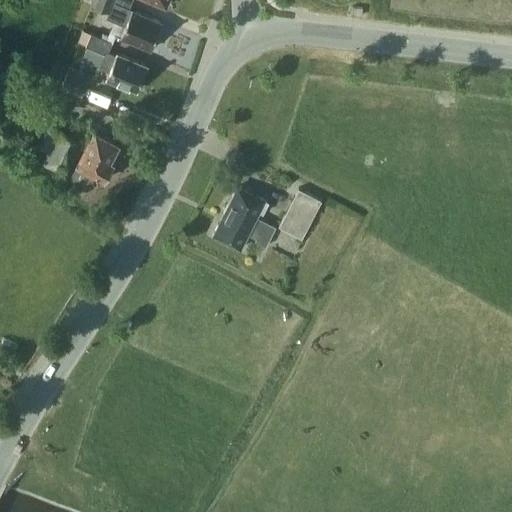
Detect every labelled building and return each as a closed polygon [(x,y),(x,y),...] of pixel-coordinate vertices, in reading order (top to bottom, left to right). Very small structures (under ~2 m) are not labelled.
[(114,34),(150,48),(162,21),(129,7),(131,0),(90,0),(90,2),(108,9),(105,16),(119,22),(114,34)] [(115,53),(108,50),(112,42),(81,30),(77,41),(103,52),(98,65),(109,70),(106,77),(137,89),(147,64),(116,51),(115,53)] [(70,66),(60,88),(80,97),(90,75),(70,66)] [(59,128),(56,134),(47,129),(38,145),(47,150),(46,153),(36,148),(29,161),(61,177),(81,140),(87,143),(69,176),(73,181),(80,185),(87,185),(94,173),(104,178),(112,162),(110,161),(119,143),(93,130),(91,133),(74,124),(69,133),(59,128)] [(264,244),(273,226),(256,217),(259,212),(262,214),(269,201),(237,185),(213,234),(240,247),(248,232),(257,236),(255,239),(264,244)] [(320,200),(296,187),(276,225),(300,238),(320,200)]
